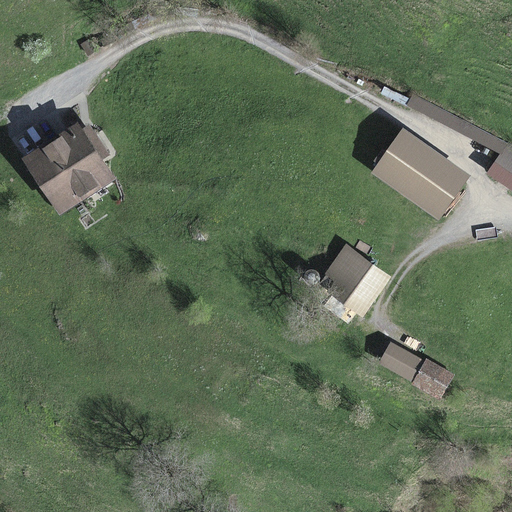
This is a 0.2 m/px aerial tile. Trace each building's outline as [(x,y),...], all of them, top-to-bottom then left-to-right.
[(109,171),(76,127),(32,159),(65,203),(109,171)] [(461,174),(406,135),(382,168),(437,208),(461,174)] [(511,158),(505,154),(494,171),(511,182),(511,158)] [(389,276),(347,246),(326,276),(368,306),(389,276)] [(450,377),(392,347),(382,365),(441,396),(450,377)]
